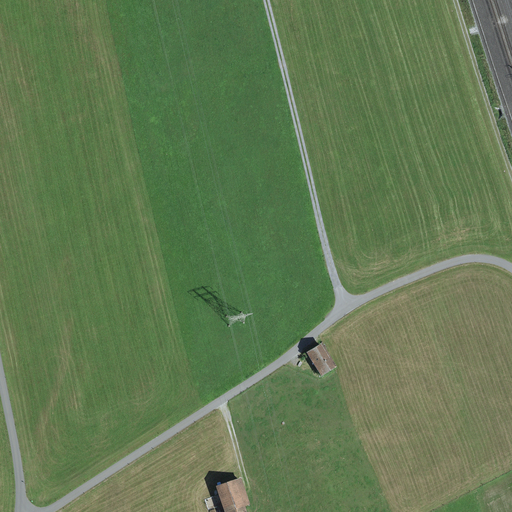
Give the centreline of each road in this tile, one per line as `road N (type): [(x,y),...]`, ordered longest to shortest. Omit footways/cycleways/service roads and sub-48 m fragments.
road 1 (unclassified): [(343,309),(47,511)]
road 2 (unclassified): [(19,511),(0,376)]
